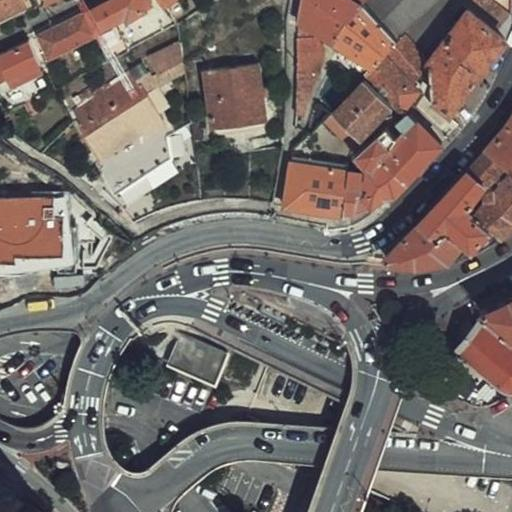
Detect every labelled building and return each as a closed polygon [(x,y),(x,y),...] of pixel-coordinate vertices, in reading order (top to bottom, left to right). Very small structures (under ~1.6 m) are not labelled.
[(85,15),(76,0),(69,0),(32,20),(43,40),(86,17),(85,15)] [(86,17),(101,43),(121,33),(117,25),(109,23),(110,13),(104,4),(110,0),(118,0),(119,0),(118,0),(78,0),(87,13),(85,15),(86,17)] [(318,27),(328,34),(339,10),(322,0),(286,0),(286,6),(303,17),(318,27)] [(322,0),(339,10),(344,0),(322,0)] [(344,0),(339,10),(328,34),(360,53),(386,24),(360,0),(344,0)] [(360,0),(386,24),(393,18),(409,37),(440,0),(360,0)] [(420,92),(434,103),(493,25),(461,0),(457,0),(418,47),(428,80),(420,92)] [(461,0),(493,25),(499,15),(500,5),(493,0),(461,0)] [(298,25),(303,17),(286,6),(285,24),(298,25)] [(393,22),(354,64),(382,88),(389,95),(396,88),(407,77),(399,69),(417,48),(393,22)] [(284,100),(291,101),(304,58),(308,59),(314,40),(306,27),(298,25),(285,24),(284,100)] [(17,26),(0,33),(0,71),(31,55),(17,26)] [(139,41),(147,57),(169,46),(167,27),(139,41)] [(144,71),(171,57),(169,46),(147,57),(139,61),(144,71)] [(194,56),(201,109),(256,104),(249,50),(194,56)] [(128,71),(121,60),(64,95),(71,106),(69,108),(82,128),(91,143),(131,117),(133,122),(155,108),(152,104),(145,93),(130,70),(128,71)] [(354,64),(322,97),(332,106),(350,122),(382,88),(354,64)] [(407,77),(396,88),(402,93),(411,82),(407,77)] [(402,93),(407,98),(417,86),(411,82),(402,93)] [(381,112),(415,144),(430,127),(398,96),(381,112)] [(256,104),(201,109),(206,121),(252,116),(256,104)] [(350,122),(332,106),(324,115),(349,137),(357,129),(350,122)] [(131,117),(91,143),(85,146),(91,156),(95,154),(98,158),(94,161),(105,177),(160,142),(160,121),(162,120),(155,108),(133,122),(131,117)] [(373,142),(395,163),(415,144),(381,112),(377,109),(357,129),(349,137),(345,141),(354,150),(361,150),(371,140),(373,142)] [(511,112),(498,132),(485,147),(511,168),(511,112)] [(338,154),(334,196),(360,188),(372,180),(383,177),(395,163),(373,142),(361,152),(357,152),(356,157),(338,154)] [(338,154),(278,147),(274,189),(334,196),(338,154)] [(511,168),(485,147),(466,167),(484,186),(487,189),(511,214),(511,168)] [(466,167),(442,192),(463,209),(484,186),(466,167)] [(470,215),(497,236),(511,223),(511,214),(487,189),(482,197),(481,202),(470,215)] [(442,192),(416,219),(456,246),(460,241),(468,250),(476,247),(491,240),(497,236),(470,215),(463,209),(442,192)] [(456,246),(416,219),(384,254),(386,261),(415,263),(449,256),(456,246)] [(511,276),(497,284),(471,297),(497,319),(511,331),(511,276)] [(454,326),(447,334),(491,368),(498,370),(504,371),(511,368),(511,331),(497,319),(493,324),(471,306),(464,314),(454,326)] [(148,339),(164,347),(211,369),(225,338),(179,316),(165,310),(148,339)] [(448,322),(454,326),(464,314),(458,310),(448,322)] [(511,468),(456,443),(262,354),(236,405),(311,438),(331,460),(457,511),(504,511),(511,498),(511,468)] [(0,511),(38,511),(16,500),(0,503),(0,511)]
